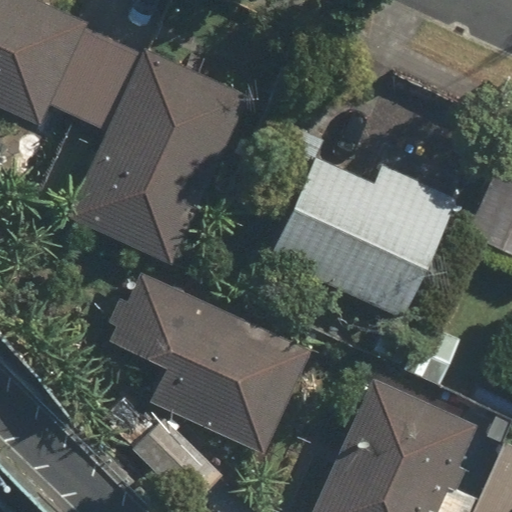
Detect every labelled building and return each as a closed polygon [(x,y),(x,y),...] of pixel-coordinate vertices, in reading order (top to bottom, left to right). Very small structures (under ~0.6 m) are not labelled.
[(238,93),(36,0),(0,0),(0,106),(35,123),(44,104),(101,130),(63,211),(161,257),(238,93)] [(450,196),(377,161),(367,183),(306,154),(314,137),(280,120),(244,194),(283,213),(264,251),(393,313),(450,196)] [(511,171),(494,162),(459,229),(511,256),(511,171)] [(303,347),(135,271),(104,339),(157,363),(142,396),(256,448),(303,347)] [(417,316),(395,367),(435,385),(458,334),(417,316)] [(365,376),(302,511),(464,511),(471,498),(439,484),(467,423),(365,376)] [(218,473),(160,415),(129,447),(187,504),(218,473)] [(507,511),(511,503),(511,447),(497,441),(471,498),(464,511),(507,511)]
